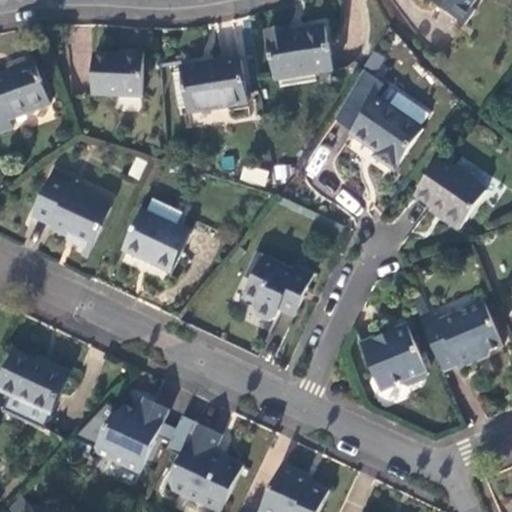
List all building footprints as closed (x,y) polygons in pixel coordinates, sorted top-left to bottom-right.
[(432,0),(467,25),(477,11),(473,7),(477,0),(432,0)] [(334,70),(326,28),(290,35),(289,29),(267,33),(275,80),(334,70)] [(22,56),(10,61),(12,65),(4,69),(0,70),(0,129),(11,125),(9,116),(46,96),(27,49),(20,52),(22,56)] [(375,73),(385,57),(372,50),(363,66),(375,73)] [(92,94),(141,97),(143,56),(123,55),(122,58),(94,57),(92,94)] [(242,57),(182,69),(189,114),(250,103),(242,57)] [(422,129),(420,128),(389,107),(397,94),(383,86),(375,98),(351,134),(368,147),(371,145),(379,150),(375,157),(395,170),(422,129)] [(389,107),(420,128),(428,115),(397,94),(389,107)] [(488,189),(441,157),(418,192),(446,210),(443,214),(462,226),(488,189)] [(243,166),(240,181),(266,186),(269,171),(243,166)] [(53,170),(32,217),(54,226),(53,229),(77,240),(76,244),(86,248),(84,253),(89,256),(110,207),(71,189),(75,180),(53,170)] [(154,200),(147,214),(177,227),(183,215),(154,200)] [(177,227),(147,214),(143,212),(126,250),(172,272),(190,233),(177,227)] [(258,249),(248,270),(256,273),(252,281),(248,292),(259,298),(256,305),(258,313),(268,318),(276,317),(280,308),(294,314),(315,271),(298,263),(296,267),(258,249)] [(256,273),(248,270),(244,277),(252,281),(256,273)] [(424,321),(444,370),(459,364),(462,367),(478,360),(476,356),(490,350),(505,345),(486,302),(463,312),(461,315),(444,322),(440,314),(424,321)] [(378,336),(360,344),(380,388),(399,380),(407,382),(423,376),(427,368),(408,323),(392,329),(394,331),(379,339),(378,336)] [(476,356),(478,360),(491,355),(490,350),(476,356)] [(47,426),(70,373),(50,364),(49,367),(17,352),(0,386),(0,390),(12,397),(7,408),(47,426)] [(146,413),(153,400),(146,396),(140,410),(146,413)] [(171,408),(153,400),(146,413),(140,410),(126,404),(110,425),(100,450),(102,456),(140,474),(171,408)] [(221,511),(241,469),(219,459),(218,463),(210,460),(212,456),(220,438),(196,426),(168,488),(218,511),(221,511)] [(318,511),(330,488),(306,477),(308,474),(284,464),(262,511),(261,511),(318,511)] [(12,511),(33,511),(21,496),(8,507),(12,511)]
